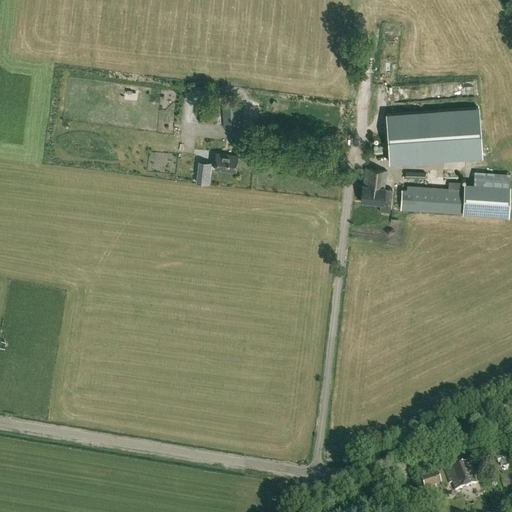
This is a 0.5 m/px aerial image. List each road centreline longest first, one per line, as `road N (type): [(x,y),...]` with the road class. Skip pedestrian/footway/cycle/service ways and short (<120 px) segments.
road 1 (unclassified): [(312,474),(352,155)]
road 2 (unclassified): [(312,474),(0,421)]
road 3 (unclassified): [(312,474),(389,462),(511,403)]
